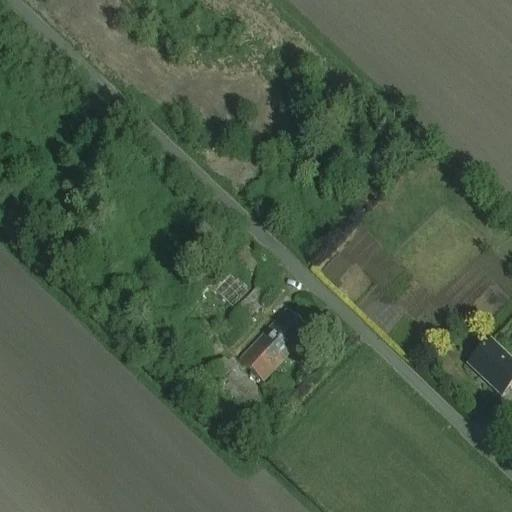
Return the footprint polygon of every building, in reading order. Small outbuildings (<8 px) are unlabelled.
[(263,267),(230,236),(215,253),(248,283),(263,267)] [(211,285),(234,309),(253,292),(230,268),(211,285)] [(301,334),(305,330),(286,313),(239,364),(263,385),(299,347),(297,345),(304,338),(301,334)] [(201,350),(215,335),(203,324),(189,340),(201,350)] [(502,400),(511,389),(511,364),(491,345),(468,368),(502,400)] [(244,428),(268,402),(224,361),(200,387),(244,428)]
